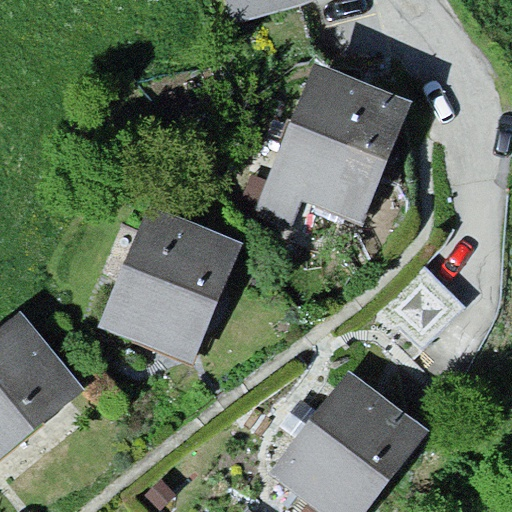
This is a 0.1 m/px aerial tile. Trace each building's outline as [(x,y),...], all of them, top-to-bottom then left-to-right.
[(228,0),(234,21),(306,0),(228,0)] [(414,93),(316,55),(257,207),(292,220),(304,189),(367,214),(414,93)] [(249,237),(146,197),(98,320),(201,360),(249,237)] [(0,460),(94,382),(28,305),(0,328),(0,460)] [(370,511),(437,431),(356,366),(276,466),(333,511),(370,511)] [(259,511),(240,495),(224,511),(259,511)]
